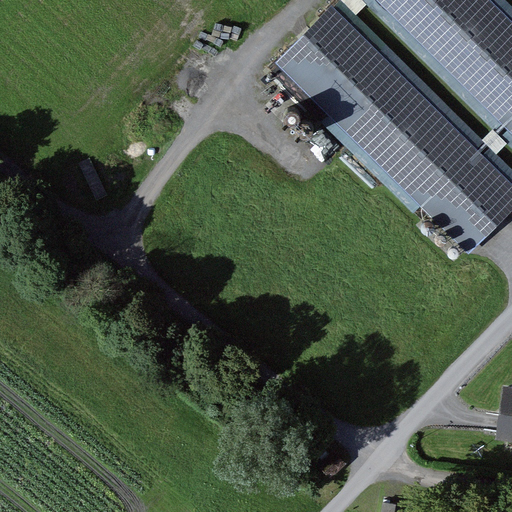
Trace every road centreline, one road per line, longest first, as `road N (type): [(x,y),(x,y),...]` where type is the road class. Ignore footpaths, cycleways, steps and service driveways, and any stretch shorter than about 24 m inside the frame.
road 1 (track): [(0,163),(377,467),(511,486)]
road 2 (residential): [(511,321),(332,511)]
